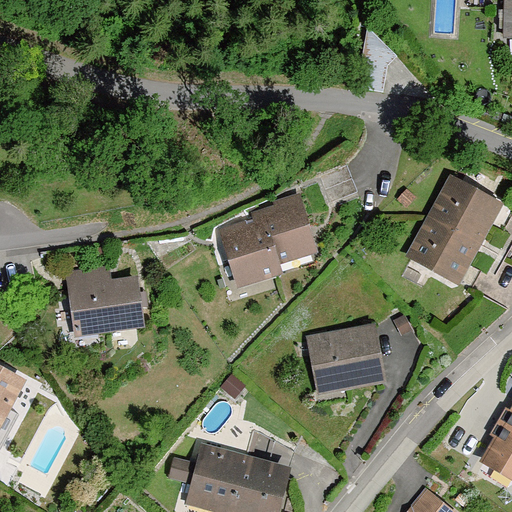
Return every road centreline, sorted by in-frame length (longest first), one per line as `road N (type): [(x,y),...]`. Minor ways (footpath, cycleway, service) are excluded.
road 1 (residential): [(511,153),(397,110),(331,99),(157,92),(0,48)]
road 2 (residential): [(353,511),(511,331)]
